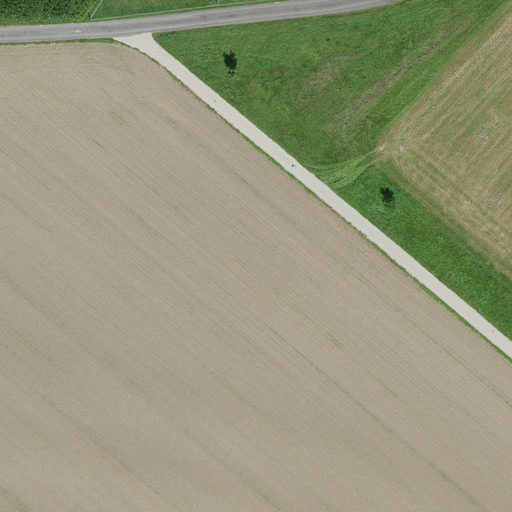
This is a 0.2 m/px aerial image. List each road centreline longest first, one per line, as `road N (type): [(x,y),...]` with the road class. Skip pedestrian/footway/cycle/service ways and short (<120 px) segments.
road 1 (track): [(124,30),(511,349)]
road 2 (residential): [(365,0),(124,30),(0,34)]
